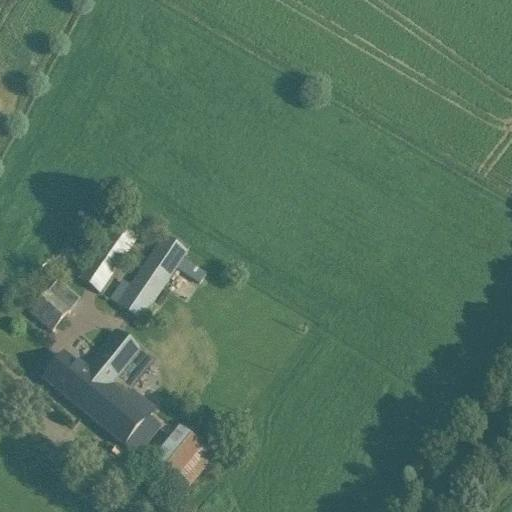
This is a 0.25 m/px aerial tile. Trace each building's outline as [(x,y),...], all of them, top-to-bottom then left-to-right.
[(78,282),(98,296),(145,226),(125,213),(78,282)] [(116,308),(139,324),(187,254),(164,239),(116,308)] [(29,315),(52,335),(79,305),(55,284),(29,315)] [(43,382),(136,458),(161,429),(148,419),(154,412),(129,391),(151,364),(114,334),(83,371),(65,356),(43,382)] [(174,470),(167,485),(192,497),(212,453),(168,433),(165,439),(157,435),(146,457),(174,470)]
